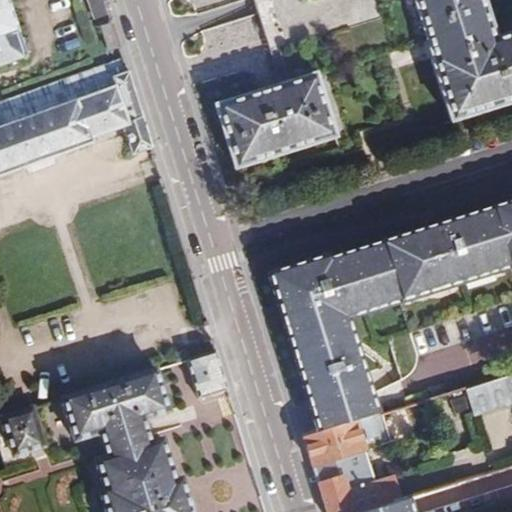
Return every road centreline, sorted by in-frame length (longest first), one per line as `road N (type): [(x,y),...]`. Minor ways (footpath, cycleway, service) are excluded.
road 1 (residential): [(213,251),(511,151)]
road 2 (residential): [(293,511),(213,251)]
road 3 (residential): [(213,251),(137,0)]
road 4 (unknown): [(256,393),(100,445),(72,474),(76,511)]
road 5 (unknown): [(229,305),(0,355)]
